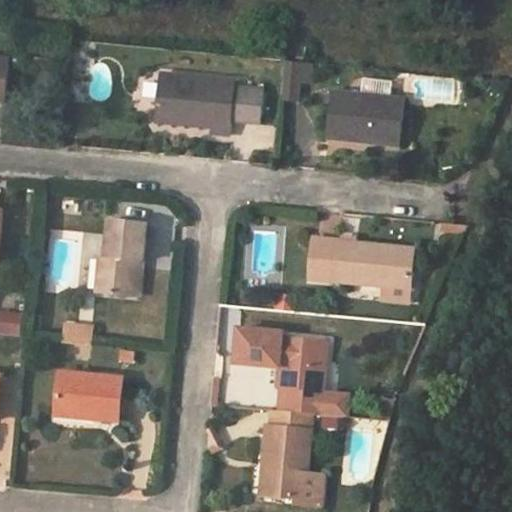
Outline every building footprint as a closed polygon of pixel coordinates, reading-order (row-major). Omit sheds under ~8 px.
[(11,60),(0,58),(0,102),(6,103),(11,60)] [(308,84),(310,64),(293,63),(285,62),(281,100),(297,101),(299,83),(308,84)] [(237,84),(161,76),(157,121),(213,127),(212,135),(231,136),(233,122),(236,90),(237,84)] [(236,90),(233,122),(261,125),(264,93),(236,90)] [(328,137),(344,139),(345,129),(358,131),(357,140),(400,145),(405,102),(333,94),(328,137)] [(345,129),(344,139),(357,140),(358,131),(345,129)] [(97,294),(133,297),(137,261),(144,262),(147,224),(109,220),(106,258),(100,257),(97,294)] [(385,288),(409,291),(413,249),(341,242),(341,244),(314,241),(311,275),(336,277),(335,283),(385,288)] [(140,298),(144,262),(137,261),(133,297),(140,298)] [(311,281),(335,283),(336,277),(311,275),(311,281)] [(408,305),(409,291),(385,288),(384,303),(408,305)] [(0,331),(18,332),(19,315),(0,313),(0,331)] [(65,343),(93,346),(95,329),(66,326),(65,343)] [(289,386),(286,411),(313,414),(321,414),(323,398),(328,343),(328,342),(283,338),(283,333),(240,329),(238,354),(252,355),(252,364),(280,367),(279,386),(282,386),(289,386)] [(252,355),(238,354),(237,363),(252,364),(252,355)] [(62,374),(57,415),(118,422),(124,381),(62,374)] [(335,400),(323,398),(321,414),(334,416),(335,400)] [(270,426),(266,465),(272,466),(269,496),(296,498),(295,503),(323,506),(326,474),(307,472),(313,414),(286,411),(275,410),(273,427),(270,426)] [(263,495),(269,496),(272,466),(266,465),(263,495)]
